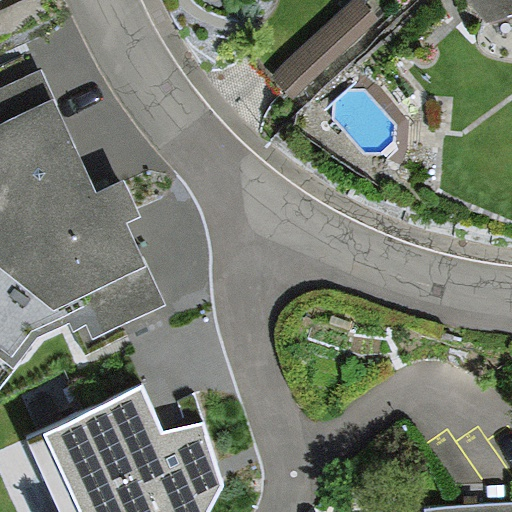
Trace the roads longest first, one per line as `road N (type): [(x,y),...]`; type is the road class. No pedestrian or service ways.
road 1 (residential): [(285,511),(293,469),(288,434),(247,310),(249,277),(282,217)]
road 2 (residential): [(107,0),(166,112),(203,157),(282,217)]
road 3 (residential): [(282,217),(396,274),(511,300)]
